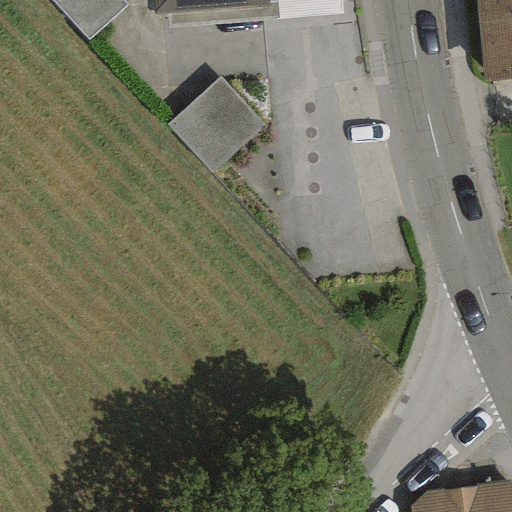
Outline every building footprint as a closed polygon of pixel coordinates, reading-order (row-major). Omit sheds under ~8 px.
[(45,0),(85,43),(128,0),(45,0)] [(152,0),(153,16),(268,6),(267,0),(152,0)] [(340,0),(267,0),(268,6),(275,5),(277,19),(342,14),(340,0)] [(511,0),(474,0),(480,82),(511,79),(511,0)] [(170,134),(215,181),(267,131),(221,84),(170,134)] [(511,511),(511,486),(508,480),(423,490),(409,506),(409,511),(511,511)]
